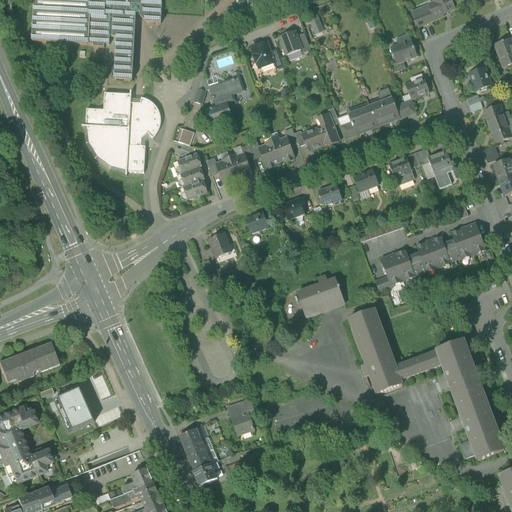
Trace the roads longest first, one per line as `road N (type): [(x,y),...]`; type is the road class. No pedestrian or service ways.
road 1 (residential): [(455,118),(236,202),(173,237)]
road 2 (residential): [(173,237),(156,217),(152,188),(207,53),(296,20)]
road 3 (secondary): [(93,289),(191,511)]
road 4 (secondary): [(0,78),(93,289)]
road 5 (residential): [(511,12),(434,49),(455,118)]
road 6 (residential): [(490,212),(368,258)]
